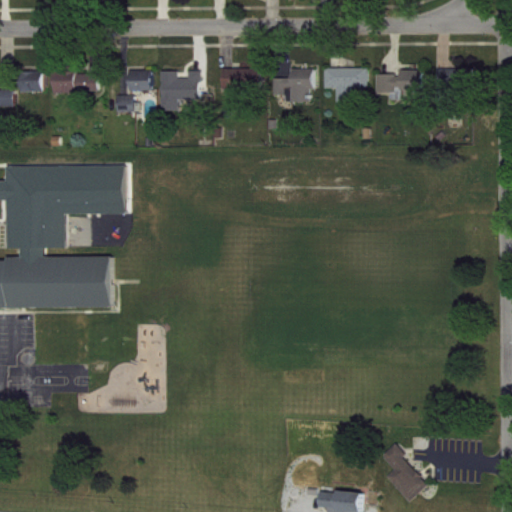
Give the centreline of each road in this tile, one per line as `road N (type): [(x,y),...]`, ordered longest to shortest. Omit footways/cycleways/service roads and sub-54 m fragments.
road 1 (residential): [(0,24),(508,21)]
road 2 (residential): [(507,0),(511,328)]
